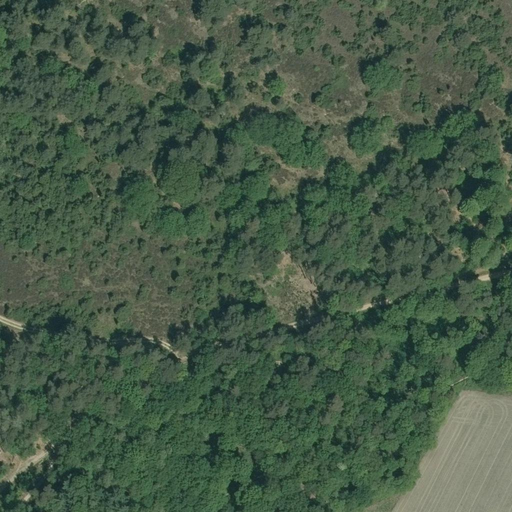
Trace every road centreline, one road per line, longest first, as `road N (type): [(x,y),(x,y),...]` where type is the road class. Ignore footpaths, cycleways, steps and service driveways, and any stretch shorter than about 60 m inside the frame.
road 1 (track): [(96,411),(149,374),(213,347),(511,269)]
road 2 (track): [(179,359),(163,346),(57,336),(0,318)]
